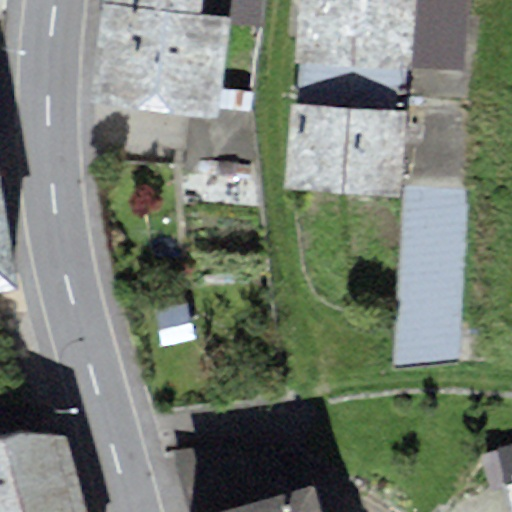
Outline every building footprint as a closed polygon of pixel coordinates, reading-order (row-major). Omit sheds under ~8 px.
[(203,0),(105,0),(92,103),(217,118),(221,85),(228,18),(202,15),(203,0)] [(257,89),(267,0),(203,0),(202,15),(228,18),(221,85),(257,89)] [(400,113),(404,72),(409,72),(410,67),(415,0),(301,0),(296,63),(304,64),(300,106),(293,106),(288,190),(402,197),(407,113),(400,113)] [(470,0),(415,0),(410,67),(465,72),(470,0)] [(0,290),(17,287),(0,184),(0,290)] [(0,511),(86,511),(66,436),(21,433),(0,439),(0,511)] [(511,443),(481,452),(491,488),(511,482),(511,481),(510,474),(511,473),(511,443)] [(192,511),(215,511),(292,491),(280,446),(175,451),(192,511)] [(215,511),(322,511),(315,484),(292,491),(215,511)]
